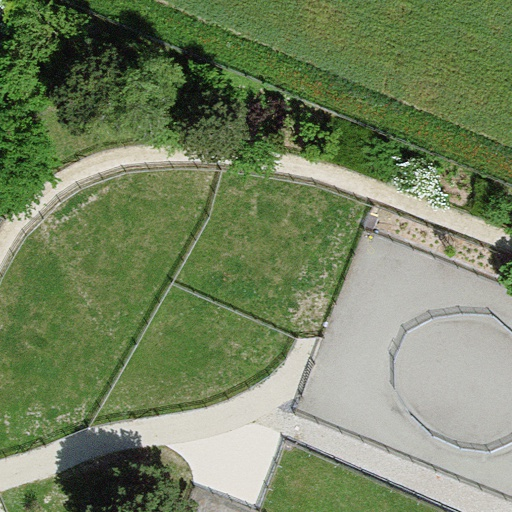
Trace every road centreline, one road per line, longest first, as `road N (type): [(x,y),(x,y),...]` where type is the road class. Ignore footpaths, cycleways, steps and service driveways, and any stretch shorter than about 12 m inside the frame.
road 1 (track): [(0,258),(45,203),(83,174),(163,157),(307,168),(511,244)]
road 2 (track): [(335,314),(318,308),(284,387),(229,418),(0,474)]
